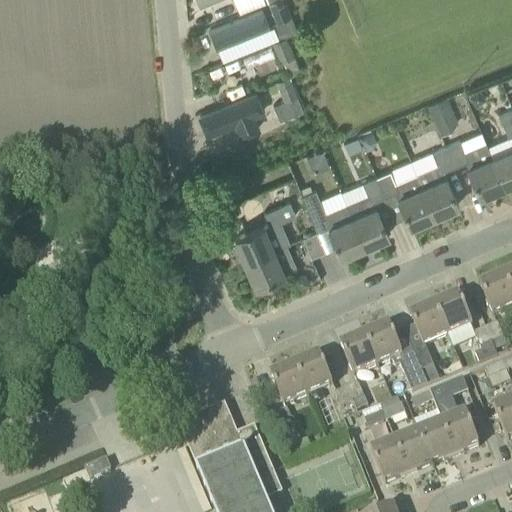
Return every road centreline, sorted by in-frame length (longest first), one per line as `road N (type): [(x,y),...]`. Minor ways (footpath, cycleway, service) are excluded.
road 1 (unclassified): [(222,348),(186,204),(166,0)]
road 2 (residential): [(222,348),(511,230)]
road 3 (residential): [(0,448),(222,348)]
